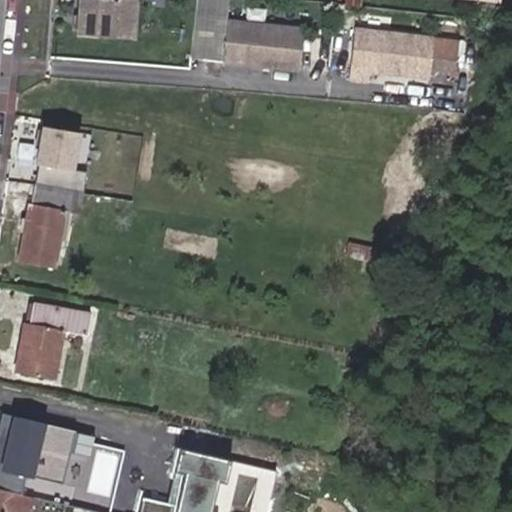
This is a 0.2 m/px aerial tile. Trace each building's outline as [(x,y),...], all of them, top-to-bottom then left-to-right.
[(78,0),(76,35),(133,38),(135,0),(78,0)] [(299,31),(222,25),(218,64),(296,71),(299,31)] [(433,82),(439,43),(361,32),(354,81),(372,84),(374,74),(433,82)] [(37,168),(33,187),(78,196),(82,176),(70,174),(78,133),(41,126),(33,167),(37,168)] [(78,196),(33,187),(29,207),(27,206),(17,260),(53,267),(63,213),(75,215),(78,196)] [(388,267),(391,255),(345,246),(343,258),(388,267)] [(19,375),(55,381),(64,332),(85,335),(88,314),(68,311),(34,305),(30,325),(22,324),(18,347),(24,348),(19,375)] [(12,374),(19,375),(24,348),(18,347),(12,374)] [(3,415),(0,426),(0,490),(24,496),(30,473),(79,486),(92,437),(3,415)] [(267,511),(276,471),(176,450),(171,477),(179,478),(173,507),(144,501),(141,511),(267,511)] [(24,496),(0,490),(0,511),(4,511),(24,511),(28,497),(24,496)]
